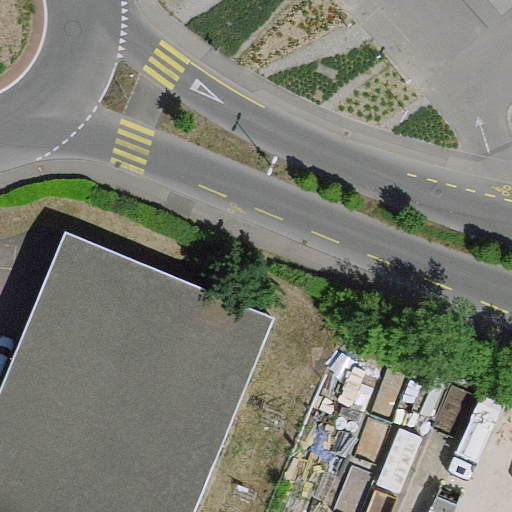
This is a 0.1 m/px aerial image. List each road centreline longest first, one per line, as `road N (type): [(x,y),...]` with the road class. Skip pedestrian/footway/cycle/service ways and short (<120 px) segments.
road 1 (secondary): [(36,110),(511,297)]
road 2 (secondary): [(511,200),(396,176),(311,147),(242,112),(84,0)]
road 3 (secondary): [(36,110),(65,79),(81,41),(84,0)]
